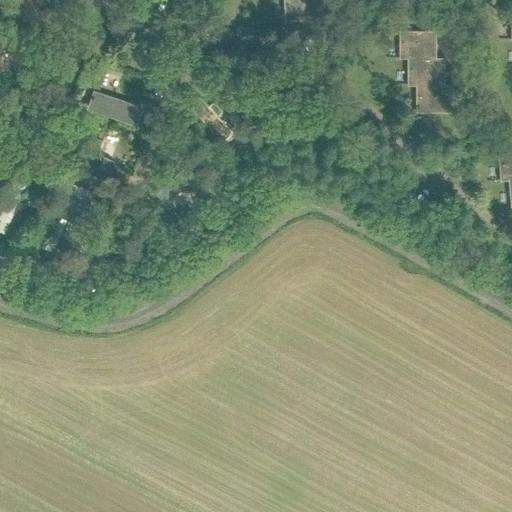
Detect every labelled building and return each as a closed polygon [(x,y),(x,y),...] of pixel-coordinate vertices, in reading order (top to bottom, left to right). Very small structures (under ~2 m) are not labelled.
[(284,0),(285,21),(323,20),(322,0),(284,0)] [(409,58),(437,58),(437,31),(400,30),(399,58),(409,58)] [(417,86),(445,85),(445,58),(437,58),(409,58),(408,86),(417,86)] [(86,84),(96,89),(101,78),(91,74),(86,84)] [(445,85),(417,86),(417,112),(453,113),(454,85),(445,85)] [(501,181),(510,180),(511,179),(511,152),(499,153),(501,181)]
